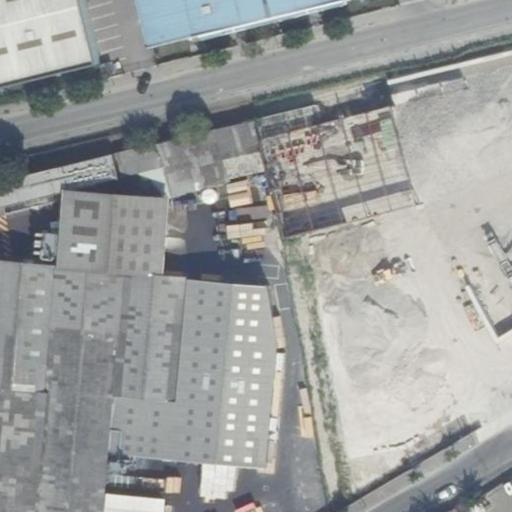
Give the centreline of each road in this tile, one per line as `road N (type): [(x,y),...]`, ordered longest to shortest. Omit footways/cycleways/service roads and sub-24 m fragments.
road 1 (unclassified): [(511,4),(0,128)]
road 2 (unclassified): [(390,511),(511,441)]
